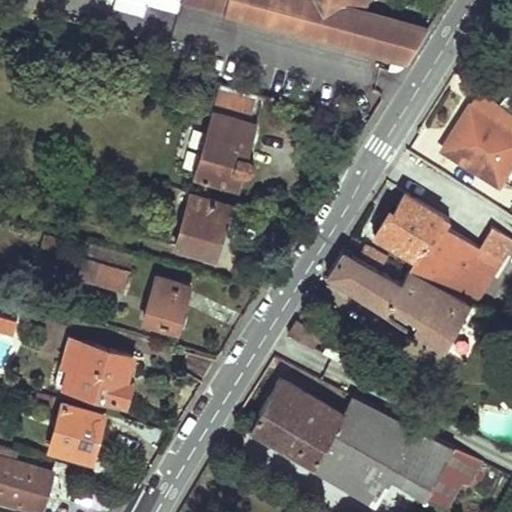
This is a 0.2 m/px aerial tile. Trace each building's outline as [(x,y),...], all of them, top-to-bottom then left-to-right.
[(423,0),(413,17),(368,6),(369,0),(205,0),(413,55),(447,0),(423,0)] [(151,30),(117,20),(107,55),(141,64),(151,30)] [(203,81),(205,74),(221,78),(219,85),(262,97),(272,100),(282,63),(228,49),(228,51),(151,30),(141,64),(203,81)] [(195,173),(238,185),(242,169),(247,169),(250,167),(251,165),(251,162),(250,159),(247,157),(241,155),(245,141),(250,143),(262,97),(219,85),(195,173)] [(511,131),(469,105),(442,148),(498,184),(511,161),(511,131)] [(478,248),(490,229),(476,220),(486,205),(486,198),(407,149),(386,180),(404,192),(447,221),(444,226),(478,248)] [(192,190),(175,246),(214,258),(219,241),(214,239),(226,201),(192,190)] [(470,301),(474,303),(511,242),(490,229),(478,248),(444,226),(447,221),(404,192),(394,210),(390,217),(385,215),(385,216),(374,235),(414,257),(408,268),(470,301)] [(486,205),(476,220),(490,229),(500,213),(487,204),(486,205)] [(388,207),(383,215),(385,216),(385,215),(390,217),(394,210),(388,207)] [(500,213),(490,229),(511,242),(511,241),(511,212),(504,207),(500,213)] [(68,240),(44,233),(41,244),(65,251),(68,240)] [(134,254),(90,241),(79,276),(124,289),(134,254)] [(358,256),(343,248),(326,274),(444,348),(458,323),(470,301),(408,268),(401,280),(380,268),(387,255),(365,243),(358,256)] [(156,274),(144,318),(177,328),(189,284),(156,274)] [(320,312),(307,304),(287,334),(310,347),(319,333),(310,327),(320,312)] [(320,312),(310,327),(319,333),(329,318),(320,312)] [(18,320),(0,314),(0,327),(14,331),(18,320)] [(480,337),(458,323),(444,348),(466,361),(480,337)] [(62,384),(125,403),(131,381),(125,379),(132,354),(68,335),(63,352),(65,356),(63,361),(59,364),(54,381),(57,385),(61,386),(62,384)] [(360,374),(402,396),(416,369),(373,348),(360,374)] [(470,481),(483,459),(454,445),(435,435),(394,414),(352,393),(343,412),(280,377),(250,428),(374,501),(390,474),(448,507),(462,480),(470,481)] [(104,412),(63,401),(50,447),(91,458),(104,412)] [(0,497),(41,509),(52,471),(15,460),(18,449),(0,443),(0,497)]
